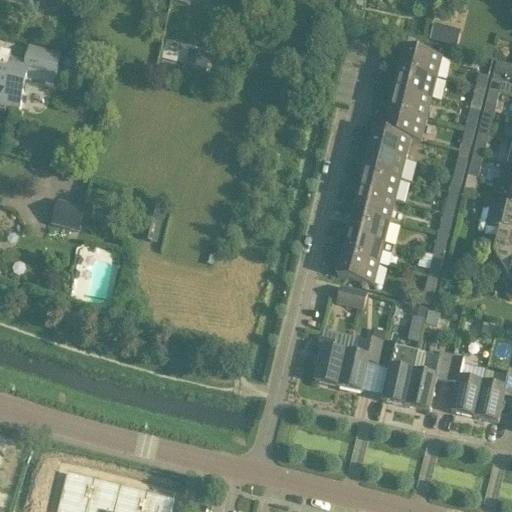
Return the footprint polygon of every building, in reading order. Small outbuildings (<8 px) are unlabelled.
[(363,10),(365,0),(352,0),(351,7),(363,10)] [(358,17),(349,15),(347,24),(356,26),(358,17)] [(317,39),(321,22),(309,18),(304,36),(317,39)] [(0,106),(20,111),(27,81),(54,87),(61,57),(30,50),(27,65),(0,58),(0,106)] [(400,72),(436,81),(442,59),(405,50),(400,72)] [(189,52),(184,72),(204,78),(210,57),(189,52)] [(511,77),(511,67),(497,64),(495,73),(511,77)] [(234,67),(223,65),(218,89),(229,91),(234,67)] [(436,81),(400,72),(395,93),(431,102),(436,81)] [(476,91),(486,93),(489,80),(479,77),(476,91)] [(490,95),(499,97),(500,93),(505,94),(507,86),(493,83),(490,95)] [(471,112),(480,114),(486,93),(476,91),(471,112)] [(431,102),(395,93),(390,114),(426,123),(431,102)] [(499,97),(490,95),(487,107),(497,109),(499,97)] [(465,133),(475,135),(480,114),(471,112),(465,133)] [(426,123),(390,114),(384,134),(374,131),(374,132),(421,144),(426,123)] [(479,137),(489,139),(492,127),(482,124),(479,137)] [(421,144),(374,132),(369,153),(405,162),(410,142),(420,144),(421,144)] [(475,135),(465,133),(462,146),(472,149),(475,135)] [(489,139),(479,137),(476,149),(486,151),(489,139)] [(405,162),(369,153),(364,174),(400,183),(405,162)] [(455,175),(465,177),(469,164),(458,161),(455,175)] [(469,179),(478,181),(481,169),(472,167),(469,179)] [(400,183),(364,174),(358,195),(395,204),(400,183)] [(465,177),(455,175),(452,188),(462,191),(465,177)] [(478,181),(469,179),(466,190),(475,193),(478,181)] [(503,209),(511,211),(511,191),(507,210),(503,209)] [(395,204),(358,195),(353,216),(389,225),(395,204)] [(445,216),(454,219),(458,206),(448,203),(445,216)] [(78,234),(84,211),(59,204),(53,227),(78,234)] [(511,211),(503,209),(503,210),(491,207),(486,228),(497,231),(499,231),(493,256),(494,256),(495,259),(486,265),(492,275),(502,270),(511,263),(511,211)] [(146,210),(144,219),(139,218),(136,231),(141,232),(139,241),(158,246),(165,215),(146,210)] [(389,225),(353,216),(348,237),(384,246),(389,225)] [(454,219),(445,216),(441,230),(451,232),(454,219)] [(395,249),(384,246),(348,237),(343,257),(379,267),(382,255),(393,257),(395,249)] [(436,246),(434,258),(444,261),(449,239),(439,237),(436,246)] [(379,267),(343,257),(337,279),(373,288),(379,267)] [(428,279),(439,282),(444,261),(434,258),(428,279)] [(511,263),(502,270),(502,271),(492,276),(498,286),(508,280),(510,283),(506,298),(510,303),(511,303),(511,263)] [(439,282),(428,279),(425,293),(435,296),(439,282)] [(363,313),(365,308),(367,297),(342,291),(337,307),(363,313)] [(425,325),(428,313),(408,308),(406,316),(411,317),(410,320),(425,325)] [(435,329),(439,315),(428,313),(425,325),(425,327),(435,329)] [(384,346),(385,346),(387,336),(375,333),(373,345),(349,339),(338,390),(362,395),(368,367),(379,369),(384,346)] [(349,339),(325,334),(324,341),(320,341),(319,350),(322,351),(315,385),(338,390),(349,339)] [(384,346),(379,369),(389,372),(382,404),(406,409),(413,374),(415,374),(419,354),(385,346),(384,346)] [(447,385),(452,361),(440,359),(436,379),(415,374),(413,374),(406,409),(429,414),(436,382),(447,385)] [(452,361),(447,385),(458,387),(451,415),(475,421),(482,386),(472,383),(473,380),(467,371),(464,370),(465,364),(452,361)] [(511,398),(511,375),(509,374),(505,391),(482,386),(475,421),(498,426),(504,397),(511,398)] [(70,475),(60,511),(89,511),(97,482),(71,475),(70,475)] [(117,511),(124,488),(97,482),(89,511),(117,511)] [(145,511),(150,495),(124,488),(117,511),(145,511)] [(150,495),(145,511),(174,511),(177,502),(151,495),(150,495)]
